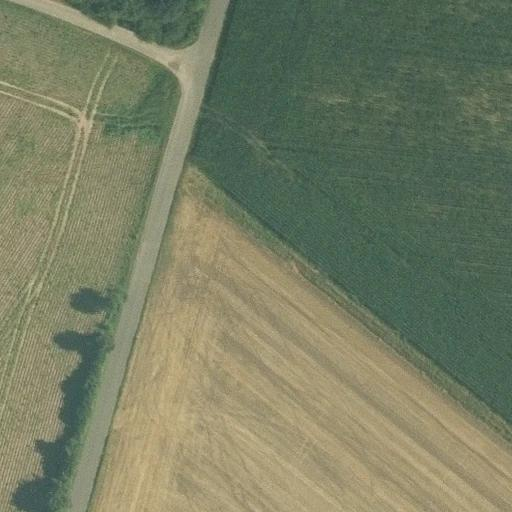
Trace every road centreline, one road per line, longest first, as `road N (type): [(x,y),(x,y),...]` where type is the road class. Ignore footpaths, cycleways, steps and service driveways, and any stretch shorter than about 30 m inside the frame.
road 1 (unclassified): [(220,0),(75,511)]
road 2 (track): [(172,170),(192,178),(511,437)]
